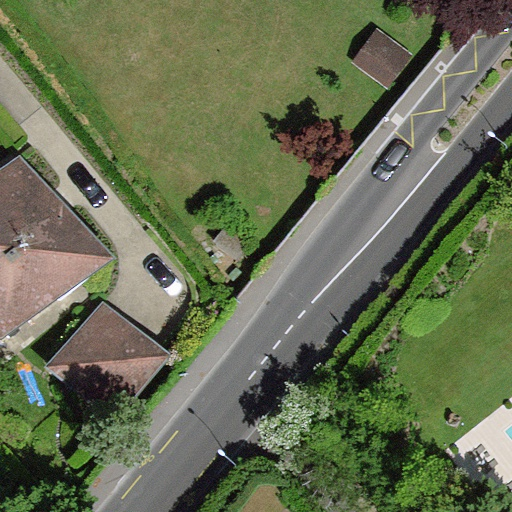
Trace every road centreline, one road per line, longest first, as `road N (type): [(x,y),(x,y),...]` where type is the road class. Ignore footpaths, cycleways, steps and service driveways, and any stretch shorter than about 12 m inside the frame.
road 1 (tertiary): [(141,511),(511,62)]
road 2 (unknown): [(0,62),(153,229)]
